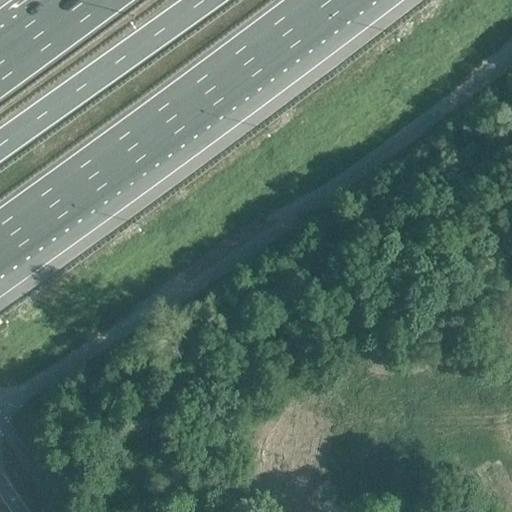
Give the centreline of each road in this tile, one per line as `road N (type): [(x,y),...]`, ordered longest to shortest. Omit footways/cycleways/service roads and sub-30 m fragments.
road 1 (motorway): [(0,240),(321,0)]
road 2 (motorway): [(196,0),(0,142)]
